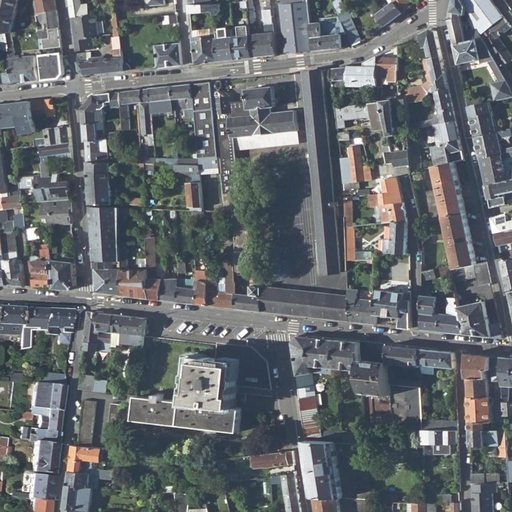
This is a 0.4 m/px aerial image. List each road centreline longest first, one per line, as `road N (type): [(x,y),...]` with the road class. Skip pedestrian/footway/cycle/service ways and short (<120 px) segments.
road 1 (residential): [(190,76),(356,56),(437,4)]
road 2 (residential): [(73,86),(84,303)]
road 3 (residential): [(484,212),(437,4)]
road 4 (residential): [(57,511),(84,303)]
road 5 (residential): [(277,325),(84,303)]
road 6 (residential): [(405,170),(416,224),(417,340)]
road 7 (residential): [(466,511),(459,345)]
road 8 (residential): [(417,340),(277,325)]
road 9 (residential): [(511,344),(484,212)]
